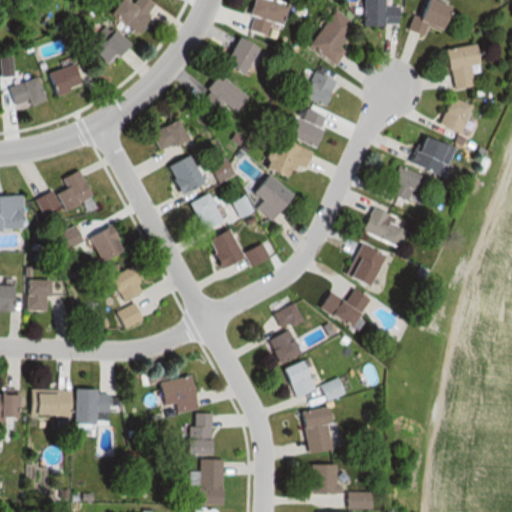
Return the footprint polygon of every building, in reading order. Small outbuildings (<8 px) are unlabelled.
[(126,0),(112,14),(128,30),(151,7),(143,0),(126,0)] [(246,0),(238,27),(267,36),(277,3),(267,0),(246,0)] [(387,24),(387,7),(375,7),(374,0),(354,0),(356,25),(387,24)] [(306,38),(331,63),(340,54),(333,46),(349,30),(332,13),(306,38)] [(107,24),(88,43),(106,62),(126,43),(107,24)] [(464,85),(460,65),(469,63),(465,44),(436,51),(444,90),(464,85)] [(46,93),(73,86),(67,65),(40,73),(46,93)] [(306,97),(325,106),(337,81),(317,72),(306,97)] [(35,97),(28,79),(4,88),(11,106),(35,97)] [(237,108),(238,83),(201,81),(200,106),(237,108)] [(450,101),(431,114),(448,138),(467,125),(450,101)] [(293,117),(288,136),(319,145),(327,116),(308,111),(305,121),(293,117)] [(148,134),(158,150),(181,138),(172,120),(148,134)] [(448,146),(423,136),(412,161),(437,171),(448,146)] [(181,193),(204,182),(191,155),(168,165),(181,193)] [(215,180),(228,178),(225,162),(212,165),(215,180)] [(417,188),(420,170),(399,167),(396,184),(417,188)] [(62,188),(34,196),(39,214),(87,200),(80,172),(59,178),(62,188)] [(274,216),(294,195),(270,173),(251,194),(274,216)] [(0,193),(0,224),(20,225),(20,193),(0,193)] [(221,223),(212,193),(192,200),(201,230),(221,223)] [(234,201),(241,216),(253,209),(246,195),(234,201)] [(90,233),(100,259),(122,250),(112,225),(90,233)] [(73,226),(55,236),(63,249),(81,239),(73,226)] [(222,266),(247,258),(249,264),(263,260),(259,247),(240,252),(233,230),(212,236),(222,266)] [(339,273),(360,284),(375,255),(353,244),(339,273)] [(120,299),(146,291),(138,266),(112,275),(120,299)] [(39,305),(34,277),(14,280),(19,308),(39,305)] [(361,306),(347,289),(332,302),(324,293),(313,302),(334,328),(361,306)] [(272,329),(291,320),(285,305),(265,314),(272,329)] [(272,363),(290,353),(278,331),(260,341),(272,363)] [(293,361),(274,368),(284,396),(303,390),(293,361)] [(164,403),(166,413),(186,409),(180,377),(149,382),(153,404),(164,403)] [(318,401),(333,394),(327,379),(311,387),(318,401)] [(64,420),(97,420),(97,393),(83,393),(83,387),(64,387),(64,420)] [(58,390),(20,390),(20,411),(58,411),(58,390)] [(290,411),(297,451),(321,447),(314,407),(290,411)] [(179,452),(199,452),(199,415),(179,415),(179,452)] [(187,503),(210,502),(209,459),(188,460),(189,472),(180,472),(180,483),(186,483),(187,503)] [(300,463),(300,491),(324,491),(324,463),(300,463)] [(337,507),(360,507),(360,492),(337,492),(337,507)]
